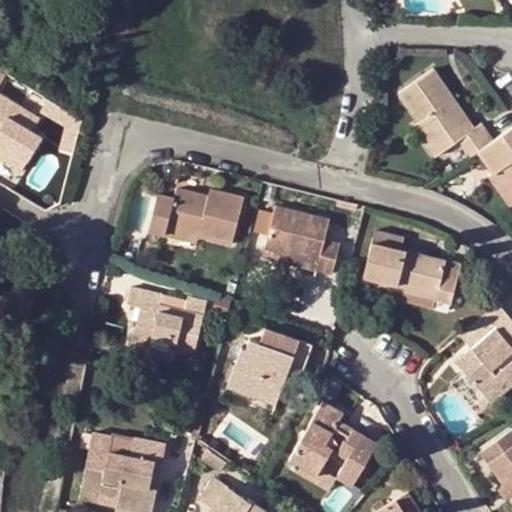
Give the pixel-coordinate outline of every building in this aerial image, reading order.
[(96,0),(96,9),(103,14),(104,0),(96,0)] [(458,139),(470,157),(478,151),(492,141),(479,123),(473,128),(461,110),(456,113),(448,102),(453,98),(433,69),(398,93),(419,122),(414,126),(426,143),(432,139),(439,151),(458,139)] [(0,156),(20,170),(40,138),(30,132),(40,117),(0,92),(0,156)] [(456,113),(461,110),(453,98),(448,102),(456,113)] [(58,149),(72,153),(80,119),(48,99),(41,111),(65,126),(58,149)] [(493,172),(488,177),(508,206),(509,205),(511,203),(511,127),(492,141),(478,151),(493,172)] [(434,156),(439,151),(432,139),(426,143),(434,156)] [(146,230),(163,234),(165,228),(196,236),(230,244),(241,197),(208,188),(206,195),(174,187),(172,197),(155,193),(146,230)] [(274,205),(264,247),(317,261),(314,270),(330,273),(338,242),(322,238),(328,219),(274,205)] [(165,228),(163,234),(194,243),(196,236),(165,228)] [(374,230),(371,242),(400,250),(403,237),(374,230)] [(400,250),(371,242),(360,282),(395,290),(402,292),(401,300),(432,308),(435,300),(450,304),(459,264),(400,250)] [(317,261),(264,247),(261,256),(314,270),(317,261)] [(156,311),(158,305),(160,294),(130,287),(126,303),(138,306),(130,340),(148,344),(146,351),(172,357),(174,348),(192,353),(202,316),(206,301),(187,296),(185,300),(184,311),(182,317),(156,311)] [(185,300),(160,294),(158,305),(156,311),(182,317),(184,311),(185,300)] [(511,383),(511,320),(496,301),(465,328),(475,342),(471,347),(455,359),(491,401),(511,383)] [(292,356),(304,360),(310,344),(264,328),(259,341),(249,337),(244,349),(240,346),(225,386),(244,393),(246,388),(276,399),(289,364),(292,356)] [(465,328),(459,334),(471,347),(475,342),(465,328)] [(148,344),(130,340),(128,347),(146,351),(148,344)] [(300,369),(304,360),(292,356),(289,364),(300,369)] [(274,404),(276,399),(246,388),(244,393),(274,404)] [(289,459),(294,463),(315,475),(320,467),(331,448),(347,456),(335,476),(350,485),(374,442),(351,429),(348,435),(342,432),(346,426),(338,421),(342,412),(322,400),(289,459)] [(351,429),(346,426),(342,432),(348,435),(351,429)] [(511,428),(480,451),(504,485),(511,497),(511,498),(508,501),(511,506),(511,428)] [(91,435),(79,490),(97,494),(116,498),(115,508),(132,511),(151,511),(156,490),(149,489),(154,465),(162,466),(167,448),(135,440),(130,459),(109,454),(112,439),(91,435)] [(228,460),(206,446),(199,458),(219,471),(228,460)] [(315,475),(294,463),(291,469),(327,491),(335,476),(320,467),(315,475)] [(215,510),(212,511),(265,511),(267,511),(251,500),(249,502),(215,479),(200,500),(215,510)] [(511,498),(511,497),(504,485),(497,490),(506,503),(508,501),(511,498)] [(97,494),(79,490),(78,499),(95,503),(97,494)] [(417,511),(406,492),(372,511),(417,511)] [(271,501),(265,508),(270,511),(278,511),(281,508),(271,501)]
